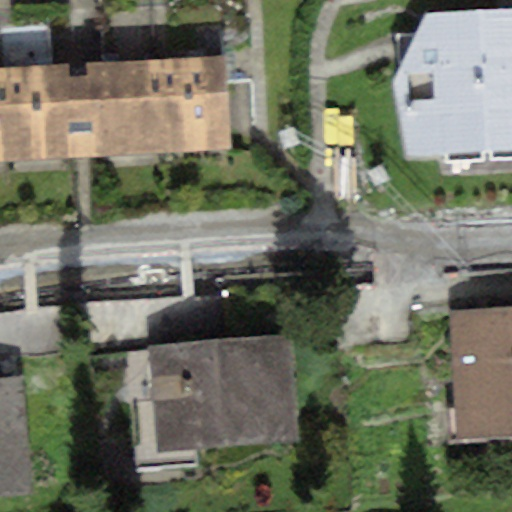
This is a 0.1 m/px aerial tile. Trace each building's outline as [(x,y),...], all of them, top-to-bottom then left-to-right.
[(511,17),(425,20),(431,173),(511,170),(511,17)] [(104,79),(109,160),(254,153),(250,71),(104,79)] [(94,75),(0,79),(0,160),(97,156),(94,75)] [(511,316),(464,320),(476,456),(511,452),(511,316)] [(162,358),(171,461),(312,449),(303,346),(162,358)] [(30,383),(0,386),(0,502),(43,498),(30,383)]
